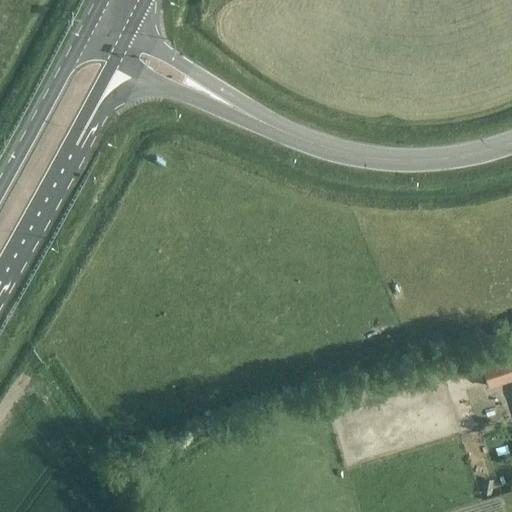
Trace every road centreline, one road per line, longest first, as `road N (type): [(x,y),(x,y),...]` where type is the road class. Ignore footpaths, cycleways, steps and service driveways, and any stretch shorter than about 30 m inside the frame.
road 1 (tertiary): [(511,141),(470,155),(366,157),(311,144),(250,116)]
road 2 (trunk): [(0,269),(115,59)]
road 3 (trunk): [(84,28),(0,184)]
road 4 (tertiary): [(115,59),(183,96),(250,116)]
road 5 (tertiary): [(250,116),(128,35)]
